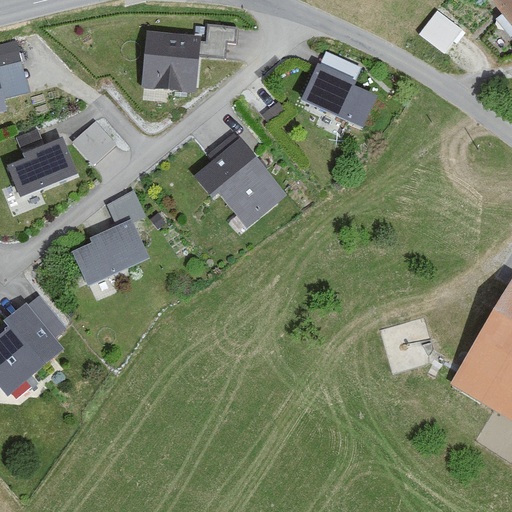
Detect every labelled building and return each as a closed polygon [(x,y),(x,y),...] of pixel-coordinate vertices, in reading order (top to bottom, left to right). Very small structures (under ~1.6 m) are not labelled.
[(511,0),(492,0),(511,23),(511,0)] [(438,7),(420,32),(447,51),(465,26),(438,7)] [(206,36),(148,32),(144,87),(197,91),(199,55),(223,56),(224,41),(234,41),(235,26),(207,23),(206,36)] [(0,111),(6,110),(3,99),(29,92),(21,62),(0,67),(0,111)] [(357,79),(319,65),(305,102),(366,125),(377,97),(354,88),(357,79)] [(93,122),(73,141),(95,165),(116,146),(93,122)] [(22,156),(7,163),(23,199),(76,176),(58,136),(20,152),(22,156)] [(240,140),(202,172),(247,226),(285,195),(240,140)] [(133,223),(74,250),(90,285),(149,257),(133,223)] [(511,281),(449,387),(511,423),(511,281)] [(16,326),(0,337),(0,385),(7,395),(68,353),(32,302),(10,318),(16,326)]
